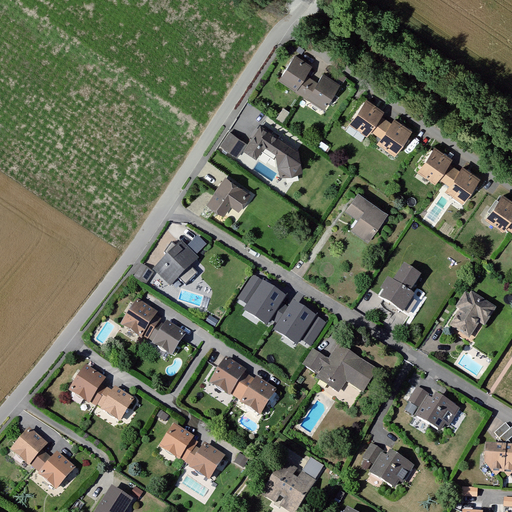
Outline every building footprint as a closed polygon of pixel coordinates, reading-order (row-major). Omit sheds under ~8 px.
[(305,49),(299,45),(294,53),(295,53),(300,57),(305,49)] [(323,108),(340,83),(322,72),(317,81),(306,73),(312,65),(300,57),(295,53),(278,79),(294,90),(293,91),(307,100),(308,98),(323,108)] [(384,110),(366,97),(348,123),(366,135),(370,130),(380,137),(376,142),(394,155),(412,129),(394,117),(391,121),(381,115),(384,110)] [(279,155),(287,143),(259,124),(243,149),(256,158),(264,145),(279,155)] [(245,142),(229,131),(219,145),(236,156),(245,142)] [(453,158),(435,145),(417,171),(435,183),(439,178),(449,185),(445,190),(463,203),(481,178),(463,165),(459,170),(450,163),(453,158)] [(238,212),(250,194),(224,176),(207,202),(224,214),(230,206),(238,212)] [(367,242),(388,213),(358,192),(345,210),(357,219),(350,229),(367,242)] [(511,198),(503,193),(485,218),(503,231),(507,225),(511,229),(511,198)] [(199,257),(182,241),(155,269),(172,285),(199,257)] [(148,278),(150,266),(141,265),(139,277),(148,278)] [(403,315),(415,296),(411,294),(422,277),(404,266),(393,283),(388,279),(380,292),(384,294),(380,300),(403,315)] [(286,297),(263,282),(244,311),(268,326),(286,297)] [(486,328),(497,310),(472,294),(470,297),(465,294),(456,309),(460,311),(450,327),(470,340),(480,324),(486,328)] [(156,313),(137,301),(121,325),(140,337),(156,313)] [(316,317),(292,302),(273,332),(297,347),(316,317)] [(186,333),(167,320),(151,344),(170,357),(186,333)] [(379,371),(339,345),(317,379),(338,392),(345,381),(365,394),(379,371)] [(245,371),(226,358),(210,382),(229,395),(245,371)] [(104,378),(85,365),(69,389),(89,402),(104,378)] [(276,390),(257,377),(241,402),(260,414),(276,390)] [(134,398),(115,386),(99,410),(118,422),(134,398)] [(433,398),(427,395),(414,416),(440,432),(445,423),(450,427),(461,409),(436,393),(433,398)] [(194,436),(175,423),(159,447),(178,460),(194,436)] [(48,443),(30,427),(11,450),(29,465),(48,443)] [(224,456),(205,443),(189,467),(208,480),(224,456)] [(511,445),(486,443),(484,462),(496,476),(500,473),(504,473),(509,478),(511,475),(511,445)] [(417,466),(386,445),(368,473),(394,490),(399,482),(404,485),(417,466)] [(76,467),(58,451),(39,473),(57,489),(76,467)] [(297,511),(317,481),(282,460),(262,493),(292,511),(297,511)] [(124,511),(134,498),(113,484),(94,511),(124,511)]
